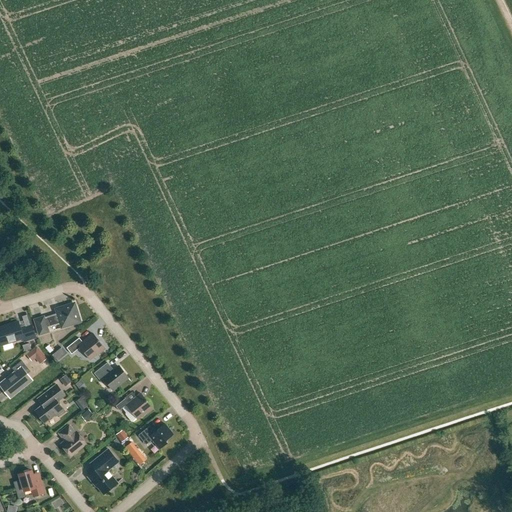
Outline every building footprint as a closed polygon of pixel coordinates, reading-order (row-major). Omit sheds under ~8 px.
[(44,316),(34,320),(39,335),(49,332),(48,327),(60,323),(61,328),(79,323),(80,321),(75,304),(73,303),(57,308),(56,310),(57,314),(45,318),(44,316)] [(24,342),(36,338),(32,325),(21,329),(18,321),(0,327),(0,341),(1,345),(23,338),(24,342)] [(80,347),(90,360),(97,354),(98,355),(105,349),(93,334),(82,342),(79,338),(67,348),(72,354),(80,347)] [(44,348),(48,353),(52,350),(48,345),(44,348)] [(46,359),(37,348),(29,354),(33,359),(36,357),(41,363),(46,359)] [(59,359),(54,353),(50,356),(55,362),(59,359)] [(106,382),(112,389),(128,377),(120,367),(114,371),(108,363),(94,373),(103,384),(106,382)] [(22,368),(0,385),(10,397),(31,380),(22,368)] [(69,382),(64,375),(57,380),(63,387),(69,382)] [(74,385),(80,391),(85,387),(79,380),(74,385)] [(56,384),(45,393),(50,398),(46,401),(47,402),(35,411),(44,423),(56,414),(58,416),(65,411),(57,402),(65,396),(56,384)] [(125,398),(116,406),(120,411),(127,405),(130,409),(126,412),(125,414),(131,422),(134,422),(138,419),(146,413),(147,414),(153,409),(141,393),(136,397),(129,403),(125,398)] [(79,416),(85,422),(92,415),(87,409),(79,416)] [(166,440),(173,434),(165,424),(154,433),(149,426),(138,435),(146,445),(152,440),(159,449),(167,442),(166,440)] [(59,433),(65,441),(61,444),(71,456),(86,444),(77,432),(75,433),(69,425),(59,433)] [(118,483),(108,471),(119,462),(108,449),(91,464),(96,470),(88,476),(93,483),(95,483),(104,494),(118,483)] [(19,474),(21,480),(13,482),(19,499),(26,497),(25,491),(31,489),(34,496),(44,493),(41,482),(35,483),(31,470),(19,474)]
